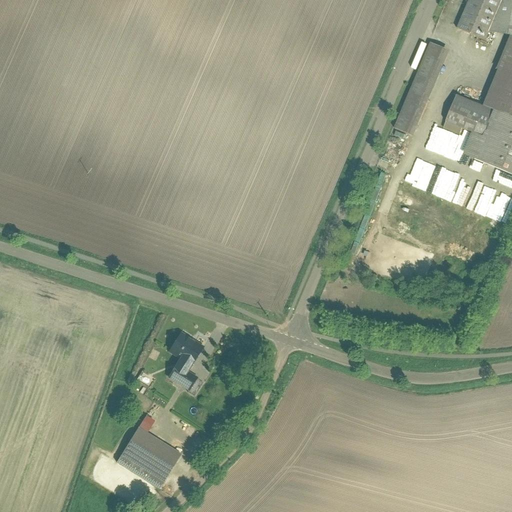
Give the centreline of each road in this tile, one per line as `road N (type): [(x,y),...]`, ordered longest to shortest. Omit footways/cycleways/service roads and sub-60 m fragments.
road 1 (unclassified): [(434,0),(291,341)]
road 2 (tertiary): [(0,246),(291,341)]
road 3 (tertiary): [(291,341),(416,379),(511,366)]
road 4 (unclassified): [(291,341),(245,433),(166,511)]
